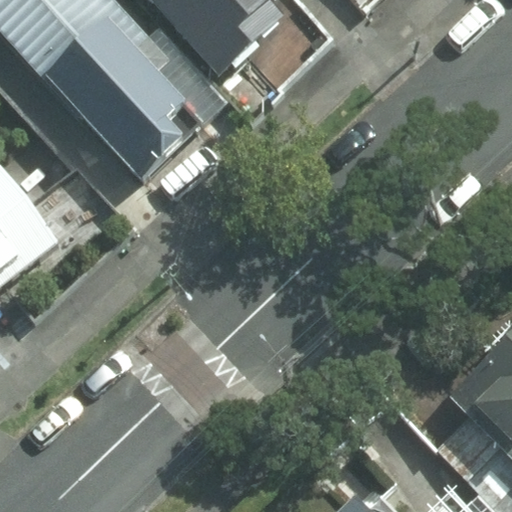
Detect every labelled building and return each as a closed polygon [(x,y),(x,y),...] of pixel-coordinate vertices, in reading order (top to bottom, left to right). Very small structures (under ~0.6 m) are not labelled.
[(0,0),(0,37),(147,189),(193,144),(175,125),(190,110),(150,69),(164,55),(110,0),(0,0)] [(146,0),(229,86),(248,69),(271,95),(333,39),(298,0),(146,0)] [(0,305),(68,251),(4,172),(0,175),(0,305)] [(511,334),(452,392),(511,453),(511,334)] [(452,511),(381,511),(364,494),(345,511),(497,511),(475,490),(452,511)]
